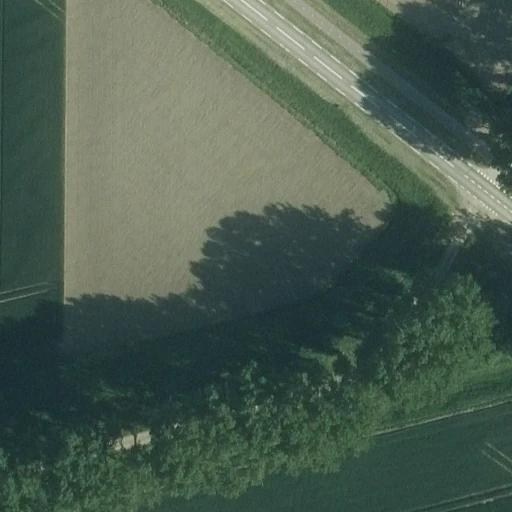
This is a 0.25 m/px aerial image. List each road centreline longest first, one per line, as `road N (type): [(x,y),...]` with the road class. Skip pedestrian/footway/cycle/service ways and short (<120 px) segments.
road 1 (track): [(484,194),(416,302),(369,360),(329,393),(0,477)]
road 2 (secondary): [(484,194),(244,0)]
